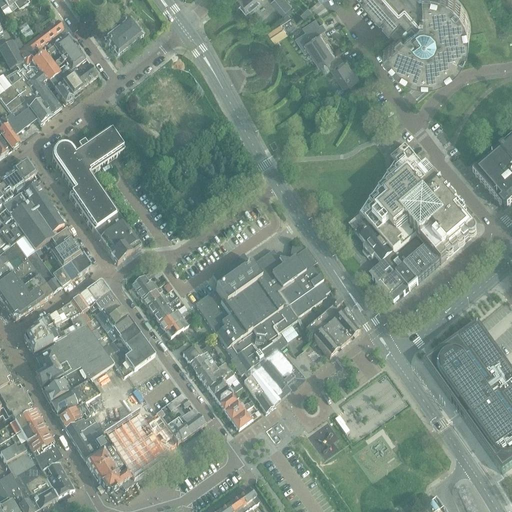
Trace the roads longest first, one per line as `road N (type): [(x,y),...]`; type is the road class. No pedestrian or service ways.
road 1 (residential): [(114,282),(143,262),(173,260),(275,185)]
road 2 (tertiary): [(275,185),(181,28)]
road 3 (residential): [(496,511),(394,360)]
road 4 (residential): [(5,338),(93,496)]
road 5 (tertiary): [(376,331),(275,185)]
road 6 (residential): [(211,422),(114,282)]
road 7 (residential): [(28,151),(104,278)]
road 8 (residential): [(495,229),(386,323)]
road 9 (residential): [(412,127),(346,10)]
road 10 (tertiary): [(394,360),(494,274)]
road 11 (residential): [(495,229),(412,127)]
road 12 (residential): [(412,127),(455,80),(511,66)]
